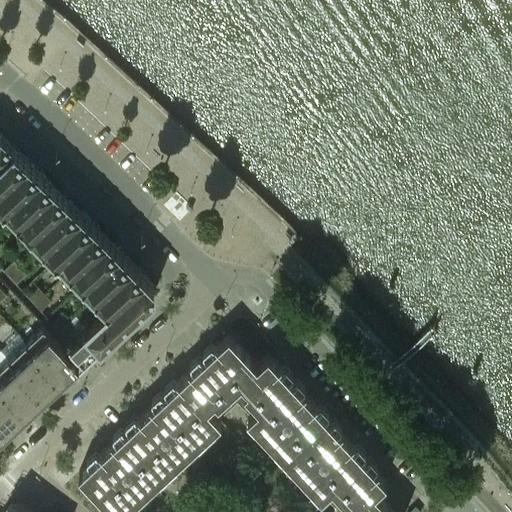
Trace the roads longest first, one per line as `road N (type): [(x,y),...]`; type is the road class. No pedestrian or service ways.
road 1 (residential): [(473,510),(275,294),(243,280),(221,284)]
road 2 (residential): [(221,284),(0,72)]
road 3 (residential): [(0,488),(221,284)]
